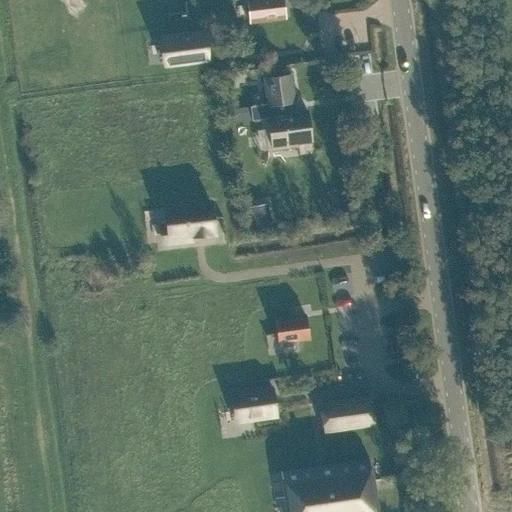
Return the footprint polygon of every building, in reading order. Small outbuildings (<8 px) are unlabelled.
[(283,0),(248,0),(251,21),(286,17),(283,0)] [(203,31),(161,37),(165,64),(207,58),(203,31)] [(266,103),(250,105),(252,119),(267,117),(271,151),(298,148),(297,143),(311,141),(307,110),(296,111),(291,74),(263,78),(266,103)] [(168,223),(170,240),(216,234),(212,204),(188,207),(188,203),(161,206),(163,224),(168,223)] [(267,205),(249,208),(253,228),(270,225),(267,205)] [(306,314),(274,318),(278,343),(309,338),(306,314)] [(260,389),(232,393),(236,419),(275,414),(271,385),(260,386),(260,389)] [(371,398),(324,404),(327,428),(374,422),(371,398)] [(377,511),(369,459),(281,472),(286,511),(377,511)]
